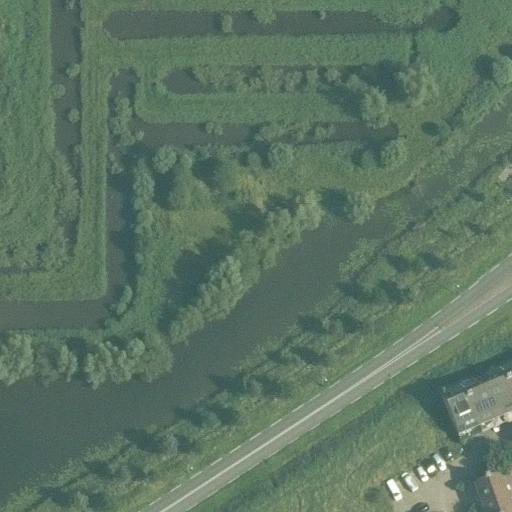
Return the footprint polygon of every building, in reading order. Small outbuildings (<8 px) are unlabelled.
[(511,358),(498,365),(511,397),(511,358)] [(511,397),(498,365),(478,373),(501,428),(511,422),(511,397)] [(501,428),(478,373),(458,382),(481,436),(501,428)] [(481,436),(458,382),(437,391),(460,445),(481,436)] [(481,510),(511,499),(511,481),(510,477),(476,488),(478,495),(476,495),(481,510)] [(511,511),(511,499),(481,510),(481,511),(511,511)]
